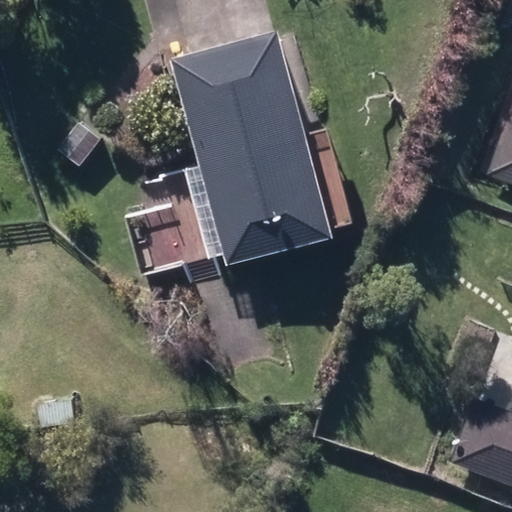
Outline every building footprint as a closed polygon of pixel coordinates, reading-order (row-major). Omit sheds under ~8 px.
[(171,66),(228,273),(335,242),(277,37),(171,66)] [(511,119),(491,178),(511,185),(511,119)] [(58,155),(81,173),(103,145),(80,127),(58,155)] [(203,261),(178,173),(147,182),(155,210),(124,219),(140,279),(203,261)] [(454,466),(511,486),(511,415),(477,403),(454,466)]
